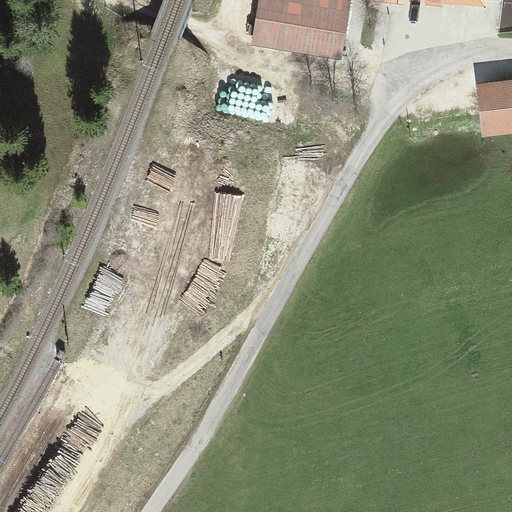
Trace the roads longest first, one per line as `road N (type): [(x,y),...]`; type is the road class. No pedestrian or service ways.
road 1 (unclassified): [(407,92),(360,154),(201,436),(149,511)]
road 2 (track): [(186,149),(202,164),(203,208),(116,403),(111,436)]
road 3 (track): [(58,511),(140,403),(239,325),(273,309)]
road 4 (track): [(132,0),(153,16),(270,60),(407,92)]
